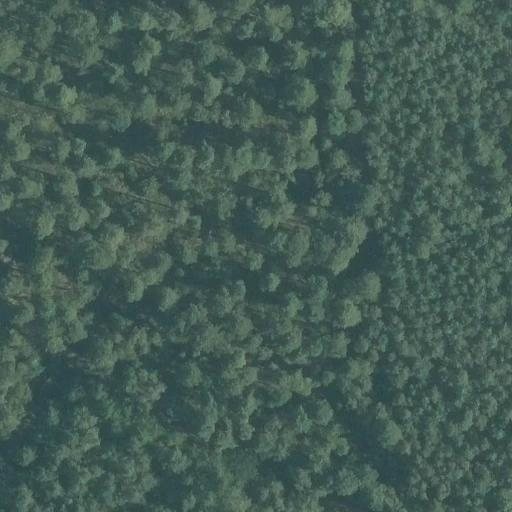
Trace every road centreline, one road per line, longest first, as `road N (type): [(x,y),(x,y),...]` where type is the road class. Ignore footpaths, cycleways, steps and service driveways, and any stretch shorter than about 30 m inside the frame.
road 1 (track): [(339,0),(389,511)]
road 2 (track): [(335,511),(0,314)]
